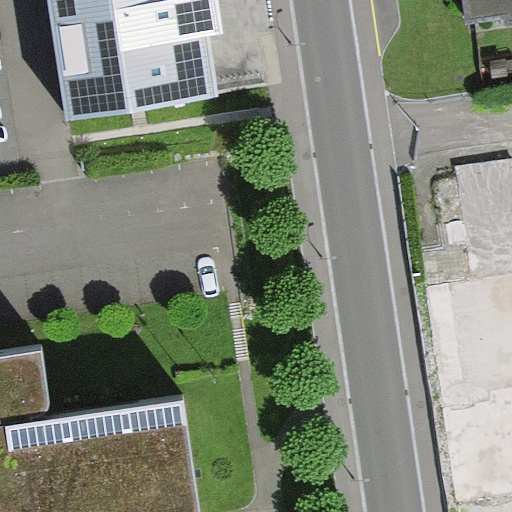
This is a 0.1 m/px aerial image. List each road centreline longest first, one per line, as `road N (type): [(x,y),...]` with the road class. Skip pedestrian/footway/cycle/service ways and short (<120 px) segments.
road 1 (secondary): [(321,0),(396,511)]
road 2 (residential): [(0,285),(216,253)]
